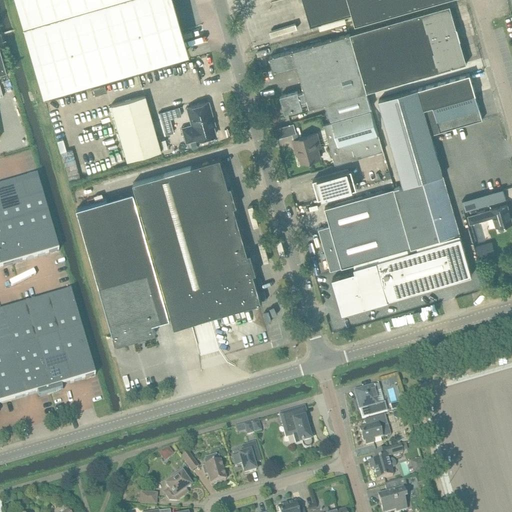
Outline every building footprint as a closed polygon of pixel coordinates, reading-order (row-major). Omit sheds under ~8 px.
[(15,0),(21,19),(86,0),(15,0)] [(187,51),(172,0),(86,0),(21,19),(43,93),(187,51)] [(304,0),(311,24),(352,12),(348,0),(304,0)] [(348,0),(352,12),(355,21),(430,0),(348,0)] [(422,13),(438,71),(467,63),(460,40),(461,40),(457,28),(450,5),(422,13)] [(422,13),(349,34),(365,92),(381,88),(438,71),(422,13)] [(309,108),(326,103),(365,92),(349,34),(269,57),(274,72),(297,66),(304,91),(306,100),(309,108)] [(470,74),(418,89),(424,109),(431,134),(483,120),(475,94),(475,92),(470,74)] [(105,86),(93,89),(95,95),(106,92),(105,86)] [(379,101),(403,185),(442,174),(424,109),(418,89),(379,101)] [(301,101),(306,100),(304,91),(298,93),(298,90),(282,95),(287,110),(302,106),(301,101)] [(371,112),(365,92),(326,103),(332,123),(371,112)] [(127,160),(153,152),(163,150),(159,135),(156,136),(145,95),(111,105),(127,160)] [(196,140),(205,137),(215,135),(210,118),(212,118),(208,102),(187,108),(192,126),(183,128),(186,142),(196,139),(196,140)] [(371,112),(332,123),(324,125),(335,164),(363,156),(382,151),(371,112)] [(314,134),(312,128),(297,132),(299,138),(293,140),(298,155),(299,155),(302,163),(310,160),(310,161),(313,160),(312,160),(320,157),(315,140),(318,139),(316,133),(314,134)] [(366,167),(325,178),(330,196),(390,179),(382,151),(363,156),(366,167)] [(117,154),(109,156),(112,165),(119,163),(117,154)] [(133,183),(172,318),(175,328),(262,303),(254,274),(256,273),(251,253),(248,254),(234,206),(237,206),(231,186),(229,187),(220,158),(133,183)] [(451,204),(442,174),(403,185),(421,244),(460,233),(451,204)] [(25,220),(48,214),(37,176),(14,183),(25,220)] [(0,221),(2,227),(25,220),(14,183),(0,187),(0,221)] [(460,233),(421,244),(417,245),(400,186),(325,207),(330,225),(319,229),(330,270),(353,264),(355,271),(333,278),(341,307),(344,306),(348,308),(349,311),(395,298),(395,297),(400,296),(472,276),(463,245),(460,233)] [(503,189),(463,201),(466,211),(490,204),(506,199),(503,189)] [(153,324),(162,321),(170,319),(136,199),(109,207),(106,198),(76,206),(116,344),(155,333),(153,324)] [(492,210),(469,217),(470,223),(493,217),(493,219),(496,218),(498,226),(511,222),(511,220),(508,205),(492,210)] [(459,222),(467,222),(466,212),(458,213),(459,222)] [(48,214),(25,220),(36,258),(59,251),(48,214)] [(25,220),(2,227),(13,264),(36,258),(25,220)] [(0,268),(13,264),(2,227),(0,227),(0,268)] [(486,243),(475,246),(479,257),(489,254),(486,243)] [(47,298),(58,336),(81,329),(70,292),(47,298)] [(47,298),(24,305),(35,343),(58,336),(47,298)] [(1,312),(9,340),(12,349),(35,343),(24,305),(1,312)] [(0,342),(9,340),(1,312),(0,312),(0,342)] [(95,376),(81,329),(58,336),(72,382),(95,376)] [(59,386),(72,382),(58,336),(35,343),(50,394),(60,391),(59,386)] [(0,373),(17,368),(12,349),(9,340),(0,342),(0,373)] [(12,349),(17,368),(26,396),(39,392),(40,397),(50,394),(35,343),(12,349)] [(0,403),(26,396),(17,368),(0,373),(0,403)] [(387,411),(385,401),(383,402),(379,384),(359,390),(355,395),(359,409),(360,409),(362,418),(387,411)] [(392,410),(400,408),(398,402),(390,404),(392,410)] [(296,419),(293,410),(280,414),(282,424),(286,423),(290,436),(293,435),(295,445),(302,443),(302,445),(303,446),(304,447),(305,448),(306,448),(308,448),(309,448),(310,447),(311,446),(312,445),(312,443),(312,442),(307,425),(309,425),(307,416),(296,419)] [(366,445),(374,443),(373,440),(381,437),(378,427),(387,425),(384,414),(369,418),(371,425),(359,428),(363,443),(365,442),(366,445)] [(252,423),(255,433),(261,431),(258,421),(252,423)] [(255,433),(252,423),(251,423),(251,422),(244,424),(247,435),(254,433),(253,432),(254,432),(255,433)] [(253,461),(259,459),(255,443),(242,447),(244,453),(232,457),(235,466),(242,464),(244,474),(256,470),(253,461)] [(400,445),(388,448),(374,452),(376,460),(368,462),(371,469),(373,469),(377,480),(393,476),(391,469),(393,468),(395,467),(396,465),(396,462),(394,460),(392,459),(390,459),(388,460),(387,457),(403,452),(400,445)] [(169,447),(158,452),(164,461),(173,455),(169,447)] [(188,452),(181,457),(192,471),(198,467),(188,452)] [(205,465),(202,467),(204,475),(208,474),(211,484),(226,479),(225,477),(227,476),(225,471),(223,470),(220,460),(205,465)] [(169,489),(164,493),(169,500),(177,501),(184,495),(182,492),(191,486),(186,479),(189,477),(183,469),(170,478),(172,480),(166,485),(169,489)] [(382,511),(390,511),(393,511),(396,510),(396,511),(397,511),(406,510),(403,500),(405,499),(403,489),(407,488),(405,479),(384,485),(387,493),(378,496),(382,511)] [(156,504),(156,494),(141,493),(141,503),(156,504)] [(298,511),(295,503),(289,505),(287,503),(281,505),(280,507),(278,508),(279,511),(298,511)]
